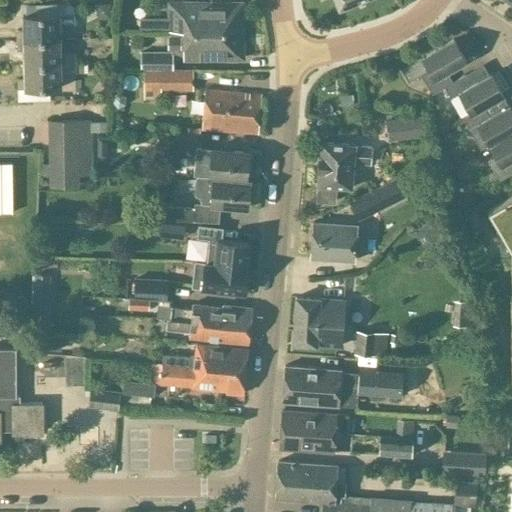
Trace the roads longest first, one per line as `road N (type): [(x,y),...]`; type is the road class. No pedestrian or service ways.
road 1 (residential): [(255,492),(294,70)]
road 2 (residential): [(0,491),(255,492)]
road 3 (residential): [(294,70),(380,39),(437,0)]
